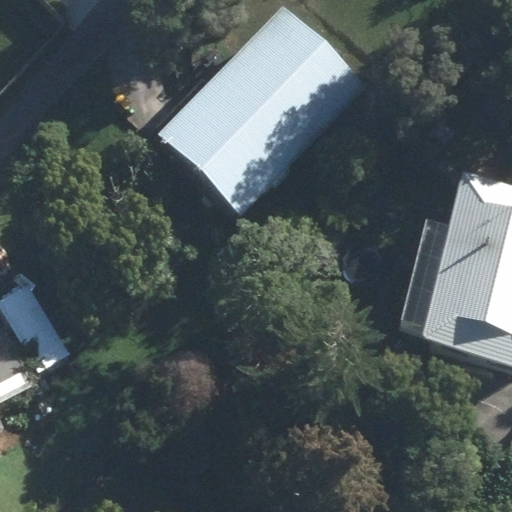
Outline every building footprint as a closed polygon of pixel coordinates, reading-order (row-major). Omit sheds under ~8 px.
[(171,143),(255,220),(376,86),(293,9),(171,143)] [(436,351),(511,368),(511,188),(474,180),(461,236),(435,231),(412,332),(438,339),(436,351)] [(322,242),(336,254),(356,232),(342,220),(322,242)] [(343,277),(361,292),(369,281),(351,266),(343,277)] [(0,446),(17,438),(3,407),(40,390),(13,331),(0,336),(0,446)]
